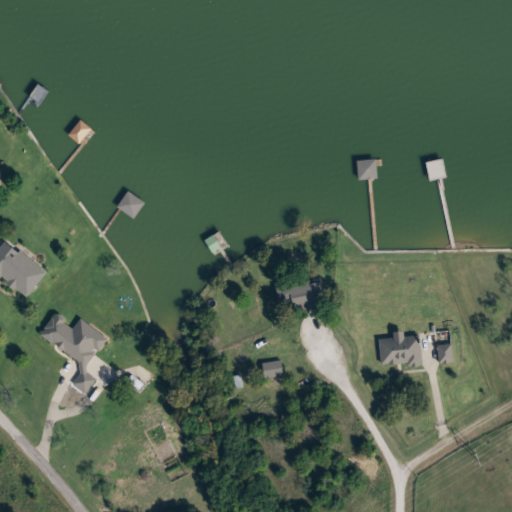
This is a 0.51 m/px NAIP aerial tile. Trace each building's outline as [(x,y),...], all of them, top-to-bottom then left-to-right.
[(30,297),(0,274),(0,249),(7,240),(49,271),(30,297)] [(324,280),(327,307),(295,311),(294,303),(280,304),(278,286),(324,280)] [(82,319),(110,338),(86,371),(97,379),(87,394),(73,384),(86,365),(43,335),(57,314),(76,327),(82,319)] [(395,332),(408,331),(408,335),(422,335),(424,363),(382,366),(380,339),(395,339),(395,332)] [(453,361),(441,361),(441,347),(453,347),(453,361)] [(264,364),(283,360),(286,375),(267,379),(264,364)]
